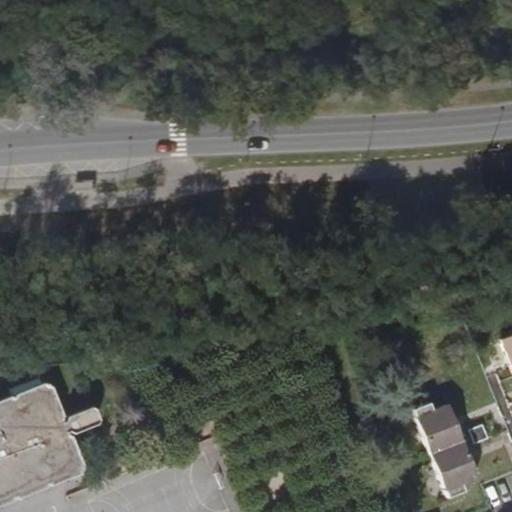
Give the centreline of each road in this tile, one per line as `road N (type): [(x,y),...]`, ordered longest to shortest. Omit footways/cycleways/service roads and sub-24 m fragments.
road 1 (unclassified): [(0,185),(124,177),(163,164),(364,162),(511,144)]
road 2 (residential): [(0,151),(511,119)]
